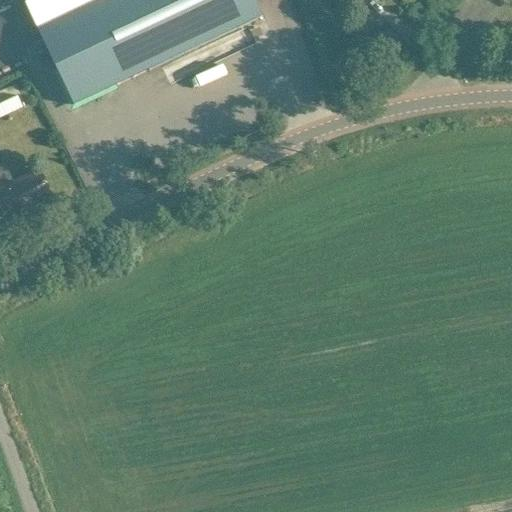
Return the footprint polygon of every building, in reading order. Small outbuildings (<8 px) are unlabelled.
[(23,0),(74,107),(262,18),(262,17),(255,20),(245,0),(23,0)] [(352,33),(352,34),(353,35),(375,57),(381,50),(390,59),(407,41),(375,10),(352,33)] [(276,81),(230,90),(232,104),(279,95),(276,81)] [(0,104),(0,119),(24,109),(18,96),(0,104)] [(129,164),(130,200),(140,200),(138,164),(129,164)] [(0,217),(2,223),(53,198),(44,180),(40,172),(13,185),(3,165),(0,166),(0,217)]
